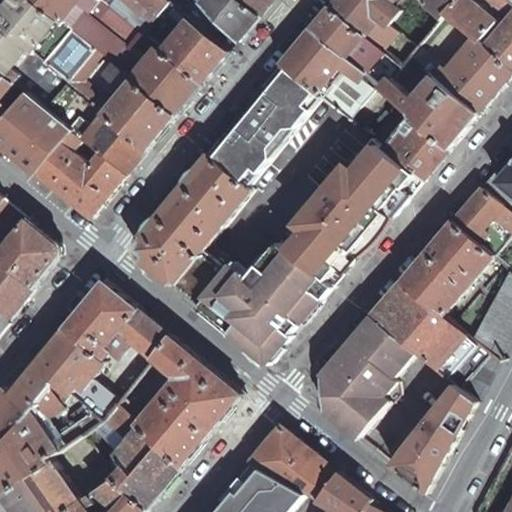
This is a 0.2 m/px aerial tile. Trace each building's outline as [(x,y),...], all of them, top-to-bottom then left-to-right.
[(38,0),(14,0),(0,17),(0,23),(72,83),(98,50),(62,20),(38,0)] [(38,0),(62,20),(73,4),(76,0),(38,0)] [(83,0),(94,9),(99,4),(102,7),(108,1),(107,0),(83,0)] [(146,35),(147,34),(155,24),(126,0),(119,0),(118,0),(114,5),(112,8),(146,35)] [(142,0),(161,17),(165,12),(172,2),(170,0),(169,0),(142,0)] [(204,0),(208,4),(223,23),(227,29),(242,42),(262,18),(240,0),(204,0)] [(240,0),(262,18),(277,0),(240,0)] [(397,0),(339,0),(334,7),(373,40),(387,52),(406,67),(416,56),(414,55),(422,45),(423,46),(446,20),(426,4),(423,0),(389,41),(374,28),(381,20),(390,26),(403,11),(395,4),(397,0)] [(429,0),(426,4),(446,20),(450,15),(448,13),(458,0),(429,0)] [(490,0),(500,7),(511,0),(458,0),(448,13),(450,15),(478,38),(483,42),(485,39),(500,21),(474,0),(490,0)] [(511,0),(500,7),(511,16),(511,15),(511,0)] [(169,52),(208,84),(231,56),(235,51),(172,2),(165,12),(187,30),(169,52)] [(62,20),(98,50),(107,57),(119,67),(120,65),(138,80),(182,115),(208,84),(169,52),(164,48),(149,67),(73,4),(62,20)] [(373,40),(334,7),(316,29),(351,58),(363,42),(367,46),(373,40)] [(511,64),(511,15),(511,16),(508,20),(511,22),(492,45),(490,47),(511,64)] [(0,23),(0,65),(22,84),(29,90),(35,94),(60,115),(79,131),(85,135),(99,118),(106,123),(111,116),(112,114),(93,99),(92,101),(71,84),(72,83),(0,23)] [(351,58),(316,29),(287,64),(326,95),(354,118),(375,91),(364,80),(366,77),(371,81),(374,77),(366,71),(351,58)] [(484,113),(511,79),(511,64),(490,47),(492,45),(485,39),(483,42),(478,38),(454,68),(449,64),(445,69),(436,62),(430,68),(440,76),(484,113)] [(416,56),(427,66),(436,56),(423,46),(422,45),(414,55),(416,56)] [(98,50),(72,83),(71,84),(92,101),(93,99),(99,92),(88,82),(107,57),(98,50)] [(406,67),(387,52),(373,70),(369,66),(366,71),(374,77),(388,89),(397,77),(406,67)] [(231,131),(214,153),(253,185),(326,95),(287,64),(269,85),(274,89),(236,135),(231,131)] [(22,84),(0,65),(0,136),(18,114),(10,107),(11,104),(8,100),(22,84)] [(453,149),(484,113),(440,76),(422,98),(397,77),(388,89),(416,113),(414,115),(453,149)] [(111,116),(153,150),(182,115),(138,80),(112,114),(111,116)] [(35,94),(29,90),(19,102),(25,106),(35,94)] [(18,114),(0,136),(0,139),(43,175),(79,131),(60,115),(35,94),(25,106),(18,114)] [(429,177),(453,149),(414,115),(389,145),(429,177)] [(85,135),(133,174),(153,150),(111,116),(106,123),(99,118),(85,135)] [(43,175),(96,219),(133,174),(85,135),(79,131),(43,175)] [(380,175),(410,201),(429,177),(389,145),(377,135),(355,161),(365,171),(370,165),(381,173),(380,175)] [(257,189),(253,185),(214,153),(141,240),(143,258),(178,286),(212,244),(257,189)] [(333,208),(371,241),(374,238),(371,236),(386,218),(392,222),(410,201),(380,175),(381,173),(370,165),(365,171),(355,161),(350,167),(328,194),(339,203),(333,208)] [(511,169),(502,181),(511,189),(511,169)] [(275,363),(340,284),(333,278),(299,250),(300,247),(293,240),(291,241),(289,240),(285,236),(326,191),(307,174),(281,203),(278,200),(260,221),(281,241),(252,275),(212,244),(178,286),(275,363)] [(511,208),(487,186),(458,219),(480,238),(503,211),(511,219),(511,208)] [(0,203),(0,253),(2,255),(4,254),(34,216),(8,194),(0,203)] [(299,250),(333,278),(343,265),(348,268),(371,241),(333,208),(339,203),(328,194),(289,240),(291,241),(293,240),(300,247),(299,250)] [(4,254),(42,285),(65,257),(66,242),(34,216),(4,254)] [(480,238),(458,219),(442,239),(408,279),(449,314),(477,282),(480,284),(485,279),(481,277),(499,255),(496,252),(491,249),(480,238)] [(495,244),(491,249),(496,252),(500,248),(495,244)] [(0,306),(14,317),(42,285),(4,254),(2,255),(0,258),(0,306)] [(500,358),(511,336),(511,270),(476,338),(490,350),(500,358)] [(128,330),(145,308),(110,279),(71,326),(109,359),(119,347),(116,342),(128,330)] [(449,314),(408,279),(378,315),(420,352),(459,386),(462,390),(490,350),(476,338),(449,314)] [(0,306),(0,334),(14,317),(0,306)] [(159,357),(177,334),(145,308),(128,330),(159,357)] [(420,352),(378,315),(328,375),(331,408),(365,437),(394,401),(397,402),(404,393),(402,379),(398,375),(403,369),(405,371),(420,352)] [(109,359),(71,326),(16,391),(39,411),(64,382),(81,397),(111,362),(109,359)] [(248,394),(177,334),(159,357),(168,365),(182,377),(169,394),(166,391),(161,398),(164,401),(147,421),(146,415),(143,411),(140,409),(137,406),(158,376),(150,369),(125,401),(122,405),(187,466),(219,428),(248,394)] [(168,365),(159,357),(150,369),(158,376),(168,365)] [(55,418),(81,397),(64,382),(39,411),(0,455),(0,479),(10,494),(59,456),(67,450),(59,438),(47,421),(53,415),(55,418)] [(112,418),(122,405),(125,401),(107,383),(87,403),(108,421),(112,418)] [(0,455),(39,411),(16,391),(9,385),(0,395),(0,455)] [(431,493),(480,404),(462,390),(459,386),(398,465),(431,493)] [(108,421),(87,403),(72,415),(78,424),(74,426),(82,438),(89,433),(91,436),(108,421)] [(152,507),(187,466),(122,405),(112,418),(132,438),(123,448),(121,446),(116,450),(120,452),(118,454),(129,466),(119,476),(118,477),(152,507)] [(295,483),(320,451),(288,425),(257,461),(295,483)] [(74,426),(59,438),(67,450),(82,438),(74,426)] [(511,511),(511,448),(498,475),(511,481),(511,510),(511,511)] [(322,499),(345,471),(320,451),(295,483),(310,491),(322,499)] [(10,494),(22,511),(69,511),(87,500),(59,456),(10,494)] [(293,511),(310,491),(295,483),(257,461),(236,486),(241,490),(222,511),(293,511)] [(335,506),(345,511),(363,511),(371,503),(376,497),(345,471),(322,499),(335,506)] [(87,500),(69,511),(147,511),(152,507),(118,477),(87,500)] [(363,511),(345,511),(336,507),(332,511),(386,511),(371,503),(363,511)]
